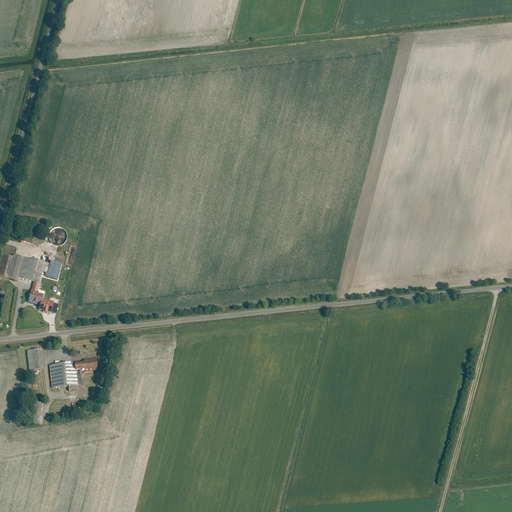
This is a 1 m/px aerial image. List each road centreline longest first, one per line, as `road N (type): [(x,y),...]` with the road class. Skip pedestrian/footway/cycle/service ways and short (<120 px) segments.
road 1 (residential): [(0,339),(511,286)]
road 2 (unclassified): [(0,219),(57,0)]
